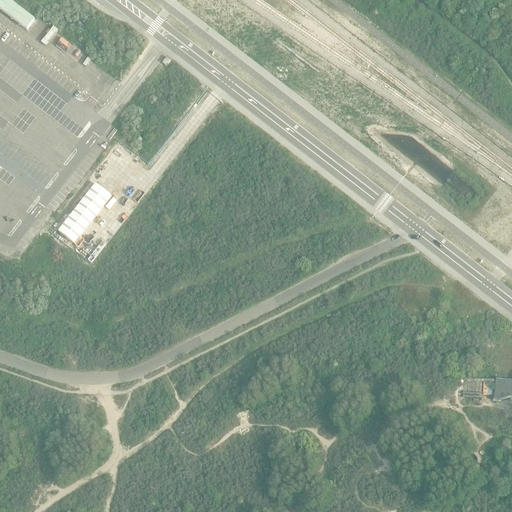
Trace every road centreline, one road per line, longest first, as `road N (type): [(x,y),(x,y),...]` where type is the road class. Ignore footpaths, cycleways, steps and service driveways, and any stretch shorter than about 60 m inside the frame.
road 1 (unclassified): [(419,229),(133,370),(69,377),(0,354)]
road 2 (unclassified): [(169,39),(419,229)]
road 3 (unknown): [(409,0),(511,77)]
